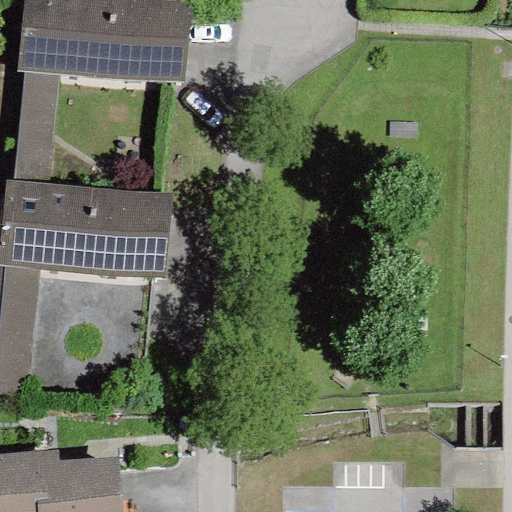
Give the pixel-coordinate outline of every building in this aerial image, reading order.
[(182,81),(188,0),(21,0),(15,72),(21,71),(57,75),(182,81)] [(46,185),(57,75),(21,71),(10,181),(46,185)] [(10,181),(4,181),(4,185),(0,230),(0,265),(36,269),(163,280),(170,195),(46,185),(10,181)] [(0,396),(24,399),(36,269),(0,265),(0,396)] [(29,458),(0,460),(0,511),(110,511),(107,465),(30,471),(29,458)]
